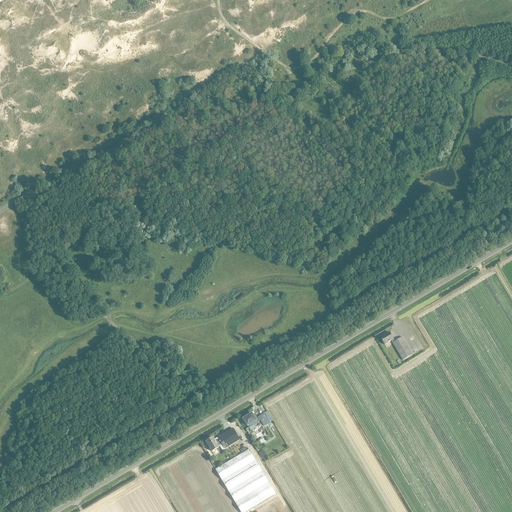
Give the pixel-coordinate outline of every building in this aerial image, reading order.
[(391,341),(393,343),(395,342),(393,339),(389,332),(381,338),(385,345),(391,341)] [(402,337),(395,342),(393,343),(392,343),(403,360),(412,354),(402,337)] [(244,419),(248,426),(252,424),(253,426),(260,422),(254,412),(244,419)] [(219,439),(215,441),(219,447),(222,445),(225,449),(240,440),(233,428),(218,438),(219,439)] [(219,447),(215,441),(213,437),(206,441),(212,452),(219,447)] [(249,449),(240,455),(215,470),(240,511),(244,511),(275,494),(249,449)] [(264,460),(268,458),(264,450),(260,451),(264,460)]
